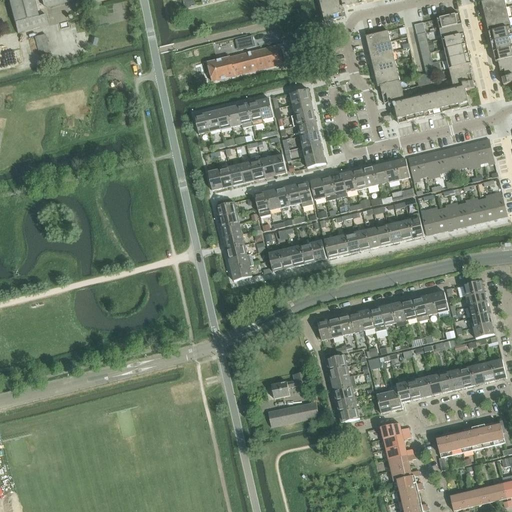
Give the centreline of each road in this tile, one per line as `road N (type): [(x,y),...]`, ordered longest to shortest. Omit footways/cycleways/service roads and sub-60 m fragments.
road 1 (residential): [(257,511),(143,0)]
road 2 (residential): [(381,149),(344,32),(359,16),(428,0)]
road 3 (residential): [(307,321),(339,439),(412,417)]
road 4 (residential): [(307,321),(498,272)]
road 5 (residential): [(381,149),(498,117)]
road 6 (residential): [(498,117),(467,0)]
